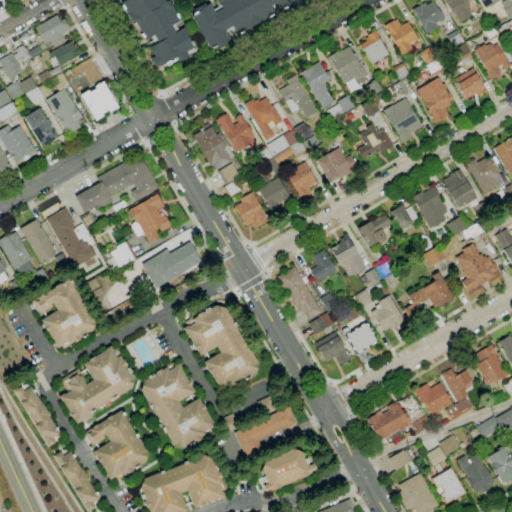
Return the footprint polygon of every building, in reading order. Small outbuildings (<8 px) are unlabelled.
[(117,0),(159,72),(195,51),(165,0),(117,0)] [(191,15),(213,53),(231,43),(225,32),(233,28),(239,37),(305,0),(217,0),(216,1),(221,10),(214,14),(209,5),(191,15)] [(469,0),(468,1),(471,6),(469,8),(473,15),(459,23),(454,13),(452,14),(444,0),(469,0)] [(480,0),(500,0),(485,8),(480,0)] [(511,0),(503,0),(499,2),(506,17),(511,14),(511,0)] [(412,10),(426,2),(427,5),(434,1),(442,14),(443,13),(445,18),(436,23),(438,27),(426,34),(412,10)] [(44,44),(34,28),(56,15),(59,21),(64,18),(70,30),(62,34),(65,40),(53,47),(50,41),(44,44)] [(386,25),(393,21),(394,22),(397,20),(401,26),(408,22),(418,39),(413,42),(414,43),(410,45),(412,49),(402,55),(389,33),(390,33),(386,25)] [(376,30),(390,55),(372,65),(361,45),(367,41),(365,38),(368,37),(367,35),(376,30)] [(51,52),(71,40),(73,44),(75,43),(81,53),(60,65),(55,56),(52,58),(49,54),(51,52)] [(474,50),(484,44),(485,46),(490,43),(490,44),(491,44),(493,46),(497,44),(510,66),(505,69),(502,64),(497,68),(500,74),(491,80),(474,50)] [(23,45),(29,57),(21,61),(15,50),(23,45)] [(28,52),(38,46),(42,52),(32,58),(28,52)] [(349,47),(365,75),(356,80),(354,77),(343,83),(328,57),(337,51),(338,53),(349,47)] [(434,60),(429,48),(419,52),(424,64),(434,60)] [(0,59),(11,53),(22,72),(9,80),(0,64),(0,59)] [(91,85),(83,71),(73,77),(69,70),(89,59),(101,79),(91,85)] [(319,61),(326,72),(328,71),(332,78),(324,83),(326,85),(325,86),(334,102),(321,110),(299,72),(319,61)] [(49,71),(59,66),(62,72),(52,77),(49,71)] [(472,68),(486,91),(478,96),(476,93),(466,100),(454,80),(472,68)] [(47,70),(52,78),(41,84),(37,76),(47,70)] [(62,73),(70,86),(65,89),(64,87),(59,90),(52,79),(62,73)] [(295,75),(317,112),(306,119),(301,110),(300,111),(299,109),(292,113),(278,91),(289,84),(286,81),(295,75)] [(30,77),(36,87),(25,93),(19,83),(30,77)] [(438,78),(442,85),(444,84),(446,87),(445,88),(448,93),(449,93),(453,100),(449,103),(451,105),(445,109),(448,114),(444,117),(445,118),(435,124),(427,110),(428,110),(417,90),(438,78)] [(16,81),(23,93),(12,100),(5,87),(16,81)] [(102,82),(118,108),(110,113),(108,111),(103,114),(104,116),(96,121),(80,95),(88,90),(90,93),(95,89),(94,87),(102,82)] [(38,88),(46,83),(52,93),(44,98),(38,88)] [(37,88),(43,99),(33,104),(25,94),(37,88)] [(63,88),(82,118),(77,121),(80,127),(71,133),(67,126),(63,129),(45,100),(63,88)] [(0,92),(4,90),(11,101),(0,107),(0,92)] [(266,98),(269,104),(270,103),(271,106),(273,105),(282,122),(275,126),(271,121),(266,124),(274,136),(266,141),(245,104),(253,100),(254,102),(258,100),(259,102),(266,98)] [(405,99),(422,127),(410,134),(412,138),(402,144),(397,136),(398,136),(383,111),(392,105),(393,106),(405,99)] [(0,108),(11,102),(18,113),(0,124),(0,108)] [(39,108),(46,120),(48,119),(52,125),(50,127),(52,129),(53,129),(56,133),(55,134),(58,137),(42,147),(24,118),(39,108)] [(242,116),(244,120),(244,121),(254,138),(252,139),(254,142),(236,153),(216,120),(218,119),(218,118),(223,115),(224,116),(226,115),(233,126),(237,123),(235,120),(236,117),(239,115),(242,116)] [(363,159),(357,150),(364,145),(358,135),(367,130),(365,128),(373,123),(377,132),(382,129),(383,130),(384,130),(394,147),(394,149),(390,151),(387,151),(387,149),(381,153),(380,152),(376,154),(375,152),(363,159)] [(11,131),(19,126),(28,140),(29,139),(36,152),(29,156),(30,158),(24,162),(22,159),(15,163),(0,137),(0,130),(8,125),(11,131)] [(190,136),(201,130),(202,132),(210,127),(214,136),(218,134),(226,147),(223,149),(230,161),(216,169),(212,163),(210,165),(203,153),(201,154),(190,136)] [(271,157),(278,153),(281,158),(293,152),(295,157),(304,152),(292,129),(264,144),(271,157)] [(493,148),(511,137),(511,179),(511,180),(493,148)] [(0,148),(0,173),(11,167),(0,148)] [(338,148),(345,159),(351,156),(357,167),(353,169),(354,171),(340,179),(339,177),(330,183),(317,161),(338,148)] [(97,177),(139,154),(158,188),(136,200),(130,191),(136,188),(133,183),(108,197),(97,177)] [(465,164),(474,159),(476,163),(488,156),(499,174),(492,178),(497,187),(482,195),(465,164)] [(305,162),(316,181),(318,183),(318,185),(314,187),(312,186),(308,188),(311,192),(309,194),(310,196),(301,201),(285,174),(305,162)] [(217,172),(231,164),(239,177),(224,185),(217,172)] [(442,180),(449,177),(448,174),(458,169),(474,200),(456,209),(442,184),(444,183),(442,180)] [(278,178),(290,198),(283,202),(283,201),(277,204),(279,207),(270,212),(257,190),(278,178)] [(101,181),(111,198),(110,198),(112,202),(99,209),(96,206),(84,213),(74,196),(101,181)] [(434,187),(439,196),(437,197),(446,212),(442,215),(445,220),(429,229),(410,198),(422,191),(423,193),(434,187)] [(239,199),(252,192),(264,214),(263,215),(265,219),(264,219),(266,222),(253,230),(250,224),(244,227),(236,213),(237,212),(234,206),(241,202),(239,199)] [(128,209),(157,193),(164,206),(157,210),(161,217),(165,215),(171,226),(161,231),(159,228),(156,230),(160,237),(149,243),(138,222),(136,223),(128,209)] [(111,206),(114,212),(125,206),(122,200),(111,206)] [(389,212),(402,205),(401,204),(406,201),(416,218),(410,222),(412,224),(400,230),(393,217),(392,217),(389,212)] [(65,207),(74,222),(72,223),(75,229),(73,230),(79,241),(82,240),(84,243),(87,242),(89,246),(90,245),(96,255),(75,267),(46,218),(65,207)] [(371,222),(375,220),(374,219),(379,216),(380,218),(384,215),(391,226),(382,231),(385,237),(367,248),(363,240),(360,242),(357,236),(359,235),(356,229),(370,221),(371,222)] [(459,217),(466,229),(452,237),(445,224),(459,217)] [(36,219),(56,252),(40,262),(20,228),(36,219)] [(511,267),(494,236),(506,229),(511,237),(511,236),(511,267)] [(0,245),(0,238),(11,233),(11,234),(15,231),(32,259),(28,261),(34,270),(21,277),(16,268),(14,269),(0,245)] [(339,240),(347,235),(356,252),(356,253),(365,269),(353,276),(345,261),(338,265),(329,249),(341,242),(339,240)] [(127,241),(136,258),(118,268),(110,252),(117,248),(116,247),(127,241)] [(141,264),(167,249),(169,253),(190,241),(202,262),(155,288),(141,264)] [(471,245),(478,256),(480,255),(482,258),(484,256),(485,258),(488,257),(491,264),(494,264),(497,268),(496,271),(492,273),(494,276),(467,292),(461,282),(467,279),(455,258),(463,253),(462,250),(471,245)] [(428,259),(432,266),(444,259),(437,246),(420,256),(423,262),(428,259)] [(323,249),(336,270),(315,283),(311,276),(313,275),(308,267),(314,263),(311,257),(323,249)] [(53,257),(59,268),(67,263),(60,253),(53,257)] [(0,284),(9,280),(0,263),(0,284)] [(277,277),(294,267),(320,312),(306,320),(300,310),(297,312),(277,277)] [(33,272),(39,282),(46,277),(41,268),(33,272)] [(438,272),(453,297),(434,309),(428,299),(415,307),(418,312),(409,317),(404,309),(412,304),(408,296),(434,281),(431,276),(438,272)] [(31,301),(38,313),(50,306),(49,304),(51,302),(56,310),(39,320),(42,325),(42,326),(45,332),(46,331),(52,342),(52,343),(55,348),(59,346),(62,350),(69,345),(68,344),(72,342),(73,343),(79,339),(79,338),(81,337),(81,338),(86,335),(85,334),(90,331),(93,322),(70,284),(71,283),(68,279),(59,284),(58,283),(54,286),(54,287),(31,301)] [(319,298),(329,293),(336,306),(327,311),(319,298)] [(388,295),(406,325),(397,331),(395,327),(390,330),(389,327),(382,331),(371,312),(376,309),(374,307),(379,304),(378,302),(388,295)] [(181,328),(184,333),(186,332),(192,344),(191,345),(194,350),(195,350),(198,355),(215,346),(219,352),(202,362),(205,367),(204,368),(208,374),(209,374),(218,390),(228,385),(230,387),(244,380),(244,381),(250,378),(249,377),(253,374),(256,362),(222,307),(214,305),(208,308),(208,307),(203,310),(204,311),(201,313),(201,311),(194,315),(195,316),(191,318),(190,317),(183,321),(185,325),(181,328)] [(308,324),(319,317),(326,328),(314,335),(308,324)] [(365,323),(376,341),(355,353),(345,335),(365,323)] [(334,332),(350,359),(340,365),(335,356),(325,362),(314,344),(334,332)] [(495,341),(511,370),(511,341),(507,334),(495,341)] [(473,353),(478,362),(474,364),(481,377),(481,379),(483,383),(486,384),(493,380),(493,382),(505,375),(493,354),(495,353),(490,344),(473,353)] [(56,396),(60,402),(61,401),(68,412),(67,412),(71,419),(72,418),(75,423),(89,415),(88,412),(89,411),(90,413),(94,411),(93,409),(111,398),(112,400),(115,398),(115,396),(130,387),(132,378),(129,372),(130,371),(128,367),(126,368),(124,366),(126,365),(122,360),(121,360),(118,355),(119,354),(115,347),(111,350),(109,346),(105,349),(106,350),(93,358),(92,357),(88,359),(89,360),(82,364),(92,379),(86,383),(76,368),(58,379),(65,391),(56,396)] [(142,380),(139,391),(147,404),(149,403),(149,404),(147,405),(150,409),(151,408),(162,427),(160,427),(163,431),(164,431),(172,445),(181,448),(191,443),(190,442),(194,440),(195,441),(200,439),(199,437),(204,434),(202,430),(209,427),(208,425),(211,423),(203,409),(204,409),(201,404),(200,404),(197,398),(181,407),(177,401),(193,392),(190,385),(191,385),(188,379),(187,380),(181,369),(181,368),(178,363),(172,366),(170,362),(165,365),(166,367),(160,370),(159,369),(154,372),(155,373),(152,375),(151,373),(147,375),(148,377),(142,380)] [(439,374),(455,402),(466,395),(463,389),(470,386),(467,381),(470,380),(464,370),(453,376),(449,368),(439,374)] [(500,383),(507,393),(511,389),(511,377),(511,376),(500,383)] [(411,390),(418,404),(422,402),(429,415),(439,409),(437,407),(443,404),(444,406),(450,403),(438,382),(428,387),(425,382),(411,390)] [(12,391),(46,448),(55,443),(52,438),(59,434),(56,430),(57,429),(56,427),(54,428),(48,416),(41,404),(40,404),(33,392),(34,392),(33,390),(32,390),(29,387),(22,391),(20,386),(12,391)] [(255,401),(262,415),(274,410),(267,396),(255,401)] [(454,403),(460,414),(470,408),(464,397),(454,403)] [(364,419),(377,441),(396,430),(397,431),(408,425),(407,423),(410,421),(405,412),(402,414),(394,402),(386,406),(388,409),(380,414),(378,411),(364,419)] [(444,409),(450,420),(460,414),(454,403),(444,409)] [(232,432),(243,457),(260,449),(256,441),(294,423),(286,406),(232,432)] [(493,418),(501,431),(511,424),(511,411),(510,408),(493,418)] [(82,432),(90,446),(104,438),(102,436),(104,435),(107,441),(91,451),(95,457),(94,457),(97,464),(98,463),(105,474),(103,474),(108,482),(112,479),(115,482),(123,478),(122,476),(125,474),(125,475),(133,471),(132,469),(133,468),(134,470),(139,467),(138,465),(142,462),(146,451),(138,438),(137,439),(136,438),(137,437),(135,433),(134,434),(125,419),(126,418),(122,412),(120,413),(119,411),(111,415),(110,414),(105,417),(105,418),(96,424),(96,423),(91,426),(92,427),(82,432)] [(219,418),(225,432),(238,427),(231,413),(219,418)] [(407,423),(408,425),(414,435),(429,425),(422,414),(410,421),(407,423)] [(475,426),(482,438),(498,428),(491,416),(475,426)] [(437,443),(444,455),(458,446),(451,434),(437,443)] [(485,457),(500,483),(509,478),(509,476),(511,474),(511,452),(510,454),(504,443),(495,448),(496,450),(485,457)] [(423,454),(431,466),(444,458),(437,446),(423,454)] [(261,485),(264,491),(269,489),(269,491),(271,490),(272,491),(280,488),(279,486),(299,478),(299,480),(308,476),(307,475),(310,473),(314,471),(310,463),(306,465),(305,463),(307,463),(305,458),(303,458),(300,452),(292,448),(263,461),(259,470),(262,476),(256,479),(258,484),(263,482),(264,484),(261,485)] [(401,451),(407,462),(411,460),(405,449),(401,451)] [(387,458),(393,470),(407,462),(401,451),(401,450),(387,458)] [(51,455),(86,511),(93,508),(91,503),(98,498),(88,481),(89,481),(81,468),(79,468),(73,458),(74,457),(72,454),(71,455),(69,452),(62,456),(59,451),(51,455)] [(142,478),(139,488),(141,493),(139,494),(141,500),(143,499),(144,501),(142,502),(145,508),(146,507),(148,511),(179,511),(185,510),(178,493),(186,490),(192,507),(199,505),(199,506),(204,504),(204,503),(217,497),(217,499),(223,496),(221,492),(224,490),(222,484),(220,485),(217,478),(220,477),(218,473),(215,474),(209,459),(210,457),(201,454),(200,456),(186,461),(186,460),(181,462),(182,463),(162,471),(162,470),(142,478)] [(455,460),(464,476),(463,477),(472,493),(479,489),(481,492),(488,489),(486,485),(492,482),(483,466),(481,467),(474,454),(466,459),(463,455),(455,460)] [(428,479),(434,489),(439,487),(441,491),(437,493),(443,504),(451,499),(452,500),(457,497),(456,496),(464,492),(449,467),(428,479)] [(396,485),(399,491),(395,493),(404,510),(409,508),(411,511),(429,511),(431,511),(430,508),(436,505),(430,493),(428,494),(417,473),(396,485)] [(315,511),(350,511),(349,509),(352,508),(348,498),(315,511)]
